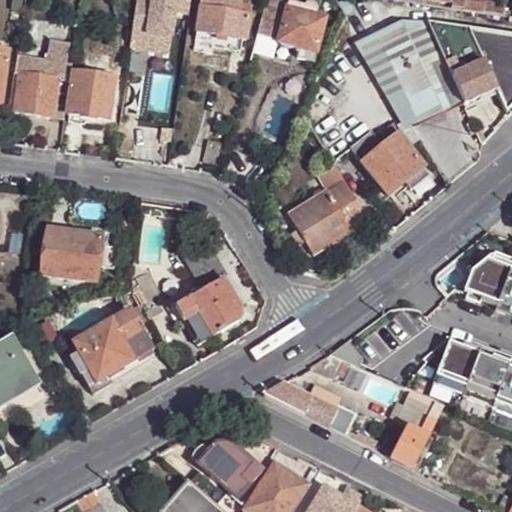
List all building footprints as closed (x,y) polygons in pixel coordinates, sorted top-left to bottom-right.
[(136,0),(136,4),(131,34),(171,40),(174,15),(189,16),(191,0),(136,0)] [(216,0),(201,0),(200,10),(239,17),(241,4),(216,0)] [(313,0),(266,0),(267,1),(312,8),(313,0)] [(407,0),(408,2),(421,4),(421,2),(451,6),(450,8),(462,10),(462,0),(407,0)] [(464,0),(463,10),(483,13),(484,0),(464,0)] [(312,8),(267,1),(265,5),(285,12),(312,18),(312,8)] [(486,1),(484,13),(504,16),(506,5),(486,1)] [(285,12),(265,5),(257,34),(278,40),(285,12)] [(239,17),(200,10),(197,35),(213,37),(242,42),(245,43),(249,18),(239,17)] [(285,12),(278,40),(294,44),(321,52),(329,23),(312,18),(285,12)] [(465,109),(453,80),(445,61),(430,26),(381,46),(416,128),(465,109)] [(445,61),(453,80),(485,66),(498,95),(509,119),(511,115),(511,39),(430,26),(445,61)] [(171,40),(131,34),(129,49),(169,54),(171,40)] [(241,54),(242,42),(213,37),(211,50),(241,54)] [(47,62),(18,57),(9,114),(63,122),(71,66),(67,65),(70,47),(50,44),(47,62)] [(318,62),(321,52),(294,44),(291,55),(318,62)] [(485,66),(453,80),(465,109),(498,95),(485,66)] [(66,116),(101,121),(108,122),(114,79),(72,73),(66,116)] [(101,126),(101,121),(66,116),(66,121),(101,126)] [(370,132),(383,148),(397,137),(381,117),(366,129),(361,132),(364,137),(370,132)] [(350,148),(363,165),(383,148),(370,132),(364,137),(350,148)] [(383,148),(363,165),(389,197),(390,197),(405,184),(422,171),(424,168),(397,137),(383,148)] [(215,168),(222,147),(208,143),(202,164),(215,168)] [(428,178),(422,171),(405,184),(409,188),(412,191),(428,178)] [(352,232),(368,222),(344,182),(327,192),(352,232)] [(409,188),(405,184),(390,197),(395,203),(399,199),(397,197),(409,188)] [(274,196),(263,192),(258,202),(269,208),(274,196)] [(352,232),(327,192),(288,216),(312,256),(352,232)] [(97,267),(100,248),(101,239),(46,231),(40,276),(95,283),(97,267)] [(238,258),(228,242),(212,252),(222,268),(238,258)] [(184,262),(202,292),(227,277),(222,268),(212,252),(208,247),(184,262)] [(114,250),(100,248),(97,267),(112,269),(114,250)] [(135,281),(136,282),(149,307),(156,303),(163,299),(150,273),(135,281)] [(227,277),(202,292),(174,309),(183,324),(197,315),(211,339),(238,324),(244,306),(227,277)] [(129,294),(143,316),(145,315),(158,308),(156,303),(149,307),(136,282),(130,284),(129,294)] [(254,330),(262,309),(244,306),(238,324),(254,330)] [(158,308),(145,315),(149,322),(163,314),(159,308),(158,308)] [(130,312),(72,345),(77,354),(69,359),(78,377),(88,372),(100,393),(119,381),(114,373),(139,358),(140,361),(154,353),(130,312)] [(197,347),(211,339),(197,315),(183,324),(197,347)] [(1,396),(32,379),(18,353),(10,338),(0,344),(0,410),(7,406),(1,396)] [(327,358),(309,368),(333,381),(342,364),(327,358)] [(39,388),(32,379),(1,396),(7,406),(39,388)] [(265,399),(301,417),(310,399),(282,384),(263,394),(263,397),(265,399)] [(316,389),(310,399),(334,411),(336,407),(339,401),(316,389)] [(405,429),(417,435),(424,417),(432,407),(433,403),(420,397),(405,429)] [(301,417),(327,429),(335,412),(334,411),(310,399),(301,417)] [(436,409),(432,407),(424,417),(432,420),(439,406),(437,405),(436,409)] [(327,429),(343,438),(354,415),(336,407),(334,411),(335,412),(327,429)] [(432,420),(424,417),(417,435),(424,439),(432,420)] [(393,452),(388,460),(409,471),(426,440),(424,439),(417,435),(405,429),(393,452)] [(350,441),(388,460),(393,452),(382,446),(379,445),(354,432),(350,441)] [(201,469),(189,483),(215,506),(227,492),(236,501),(261,474),(229,445),(215,445),(209,452),(202,446),(199,447),(193,452),(191,460),(201,469)] [(289,511),(306,486),(273,464),(244,511),(245,511),(289,511)] [(437,485),(454,493),(457,488),(441,479),(437,485)] [(330,485),(326,491),(344,502),(348,495),(330,485)] [(215,511),(186,487),(174,501),(182,508),(178,511),(215,511)] [(354,511),(356,510),(344,502),(326,491),(322,489),(307,511),(354,511)] [(365,494),(356,510),(359,511),(361,511),(371,497),(365,494)] [(507,511),(511,503),(511,500),(500,495),(491,511),(507,511)] [(91,496),(78,504),(82,511),(87,511),(97,506),(91,496)] [(164,511),(178,511),(182,508),(174,501),(164,511)]
